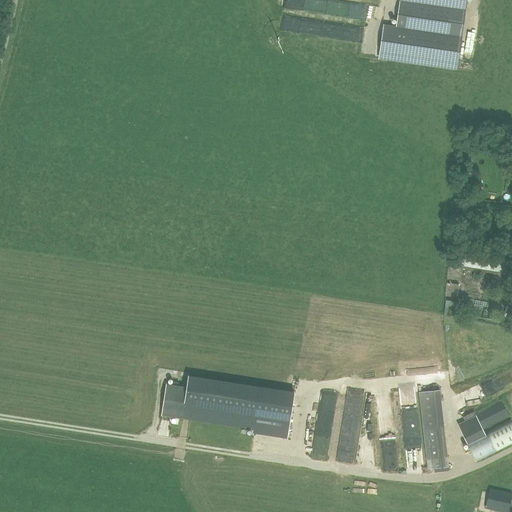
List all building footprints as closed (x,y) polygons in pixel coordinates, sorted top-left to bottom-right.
[(399,0),(396,26),(383,24),(378,56),(457,67),(461,35),(449,33),(453,6),(466,8),(467,0),(399,0)] [(367,16),(380,18),(382,6),(369,4),(367,16)] [(457,246),(454,264),(468,267),(468,270),(497,274),(500,257),(495,256),(496,253),(457,246)] [(489,389),(510,380),(506,370),(485,379),(489,389)] [(188,375),(181,419),(253,430),(252,433),(287,439),(295,392),(188,375)] [(466,388),(471,397),(488,390),(484,380),(466,388)] [(388,396),(376,397),(380,469),(392,468),(388,396)] [(501,401),(475,414),(482,428),(508,416),(501,401)] [(402,463),(412,462),(411,415),(400,415),(402,463)] [(511,444),(511,423),(510,421),(467,441),(477,461),(511,444)] [(367,422),(355,423),(358,466),(370,465),(367,422)] [(464,435),(475,429),(473,425),(462,430),(464,435)] [(444,427),(423,429),(427,469),(449,466),(444,427)] [(511,492),(490,488),(486,508),(502,511),(507,511),(511,494),(511,492)]
